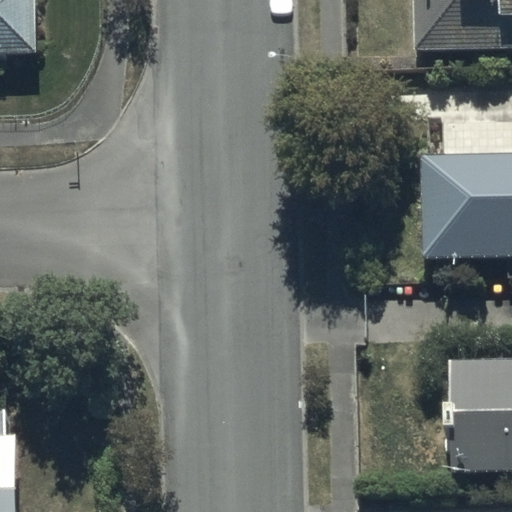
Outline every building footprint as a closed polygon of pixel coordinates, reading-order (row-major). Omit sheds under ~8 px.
[(0,0),(0,72),(42,72),(41,0),(0,0)] [(511,0),(412,0),(412,59),(511,60),(511,0)] [(511,164),(420,166),(423,273),(511,270),(511,164)] [(506,374),(451,376),(454,489),(511,488),(511,351),(505,352),(506,374)] [(0,422),(0,511),(18,511),(16,448),(9,449),(8,422),(0,422)]
